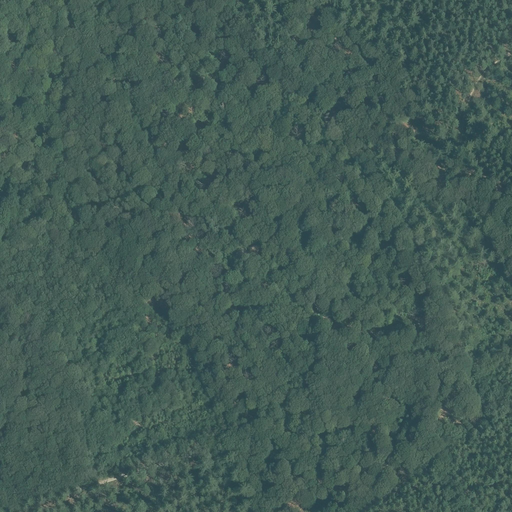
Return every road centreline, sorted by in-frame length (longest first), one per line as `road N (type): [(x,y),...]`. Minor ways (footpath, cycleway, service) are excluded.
road 1 (track): [(232,440),(85,0)]
road 2 (track): [(229,0),(265,52),(430,184),(493,214),(511,256)]
road 3 (track): [(232,440),(511,355)]
road 4 (track): [(9,511),(232,440)]
